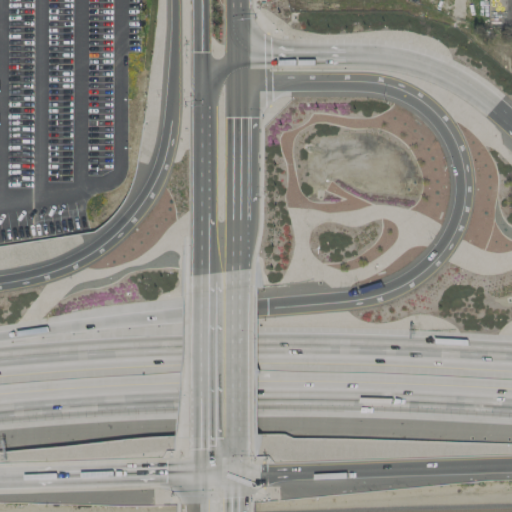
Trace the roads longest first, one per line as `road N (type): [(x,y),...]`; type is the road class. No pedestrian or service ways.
road 1 (motorway): [(239,84),(355,83),(397,89),(424,107),(458,158),(461,187),(455,222),(437,253),(402,283),(357,299),(0,335)]
road 2 (motorway): [(0,409),(278,394),(511,404)]
road 3 (motorway): [(511,357),(268,350),(0,366)]
road 4 (motorway): [(173,0),(171,116),(163,163),(143,202),(80,257),(0,280)]
road 5 (motorway): [(511,127),(435,73),(388,61),(200,65)]
road 6 (motorway): [(278,471),(511,464)]
road 7 (secondary): [(197,0),(205,216)]
road 8 (motorway): [(0,480),(202,471)]
road 9 (secondary): [(206,269),(203,436)]
road 10 (secondary): [(235,436),(237,269)]
road 11 (secondary): [(237,221),(239,84)]
